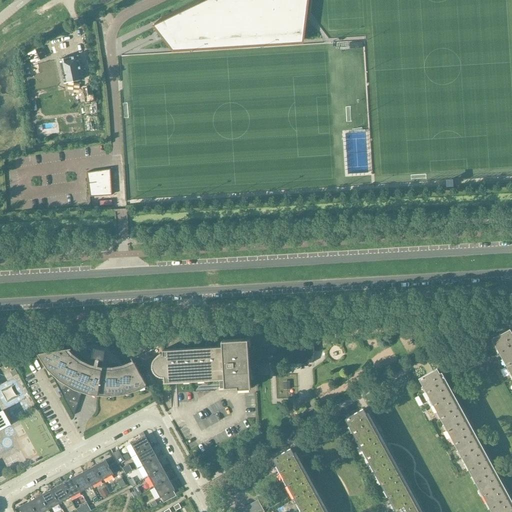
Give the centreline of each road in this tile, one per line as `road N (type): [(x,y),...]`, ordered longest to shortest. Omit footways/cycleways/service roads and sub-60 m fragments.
road 1 (secondary): [(0,303),(511,272)]
road 2 (secondary): [(511,249),(122,271)]
road 3 (residential): [(0,495),(155,415)]
road 4 (secondary): [(122,271),(0,279)]
